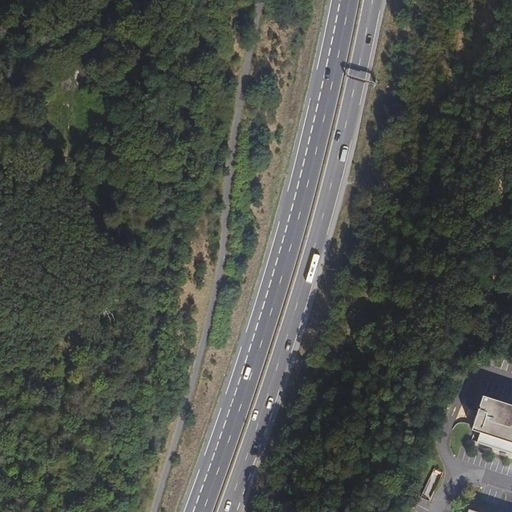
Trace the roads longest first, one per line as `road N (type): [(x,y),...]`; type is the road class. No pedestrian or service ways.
road 1 (trunk): [(348,0),(303,189),(199,511)]
road 2 (trunk): [(227,511),(327,194),(371,0)]
road 3 (residential): [(458,481),(440,442),(461,385),(478,373),(511,385)]
